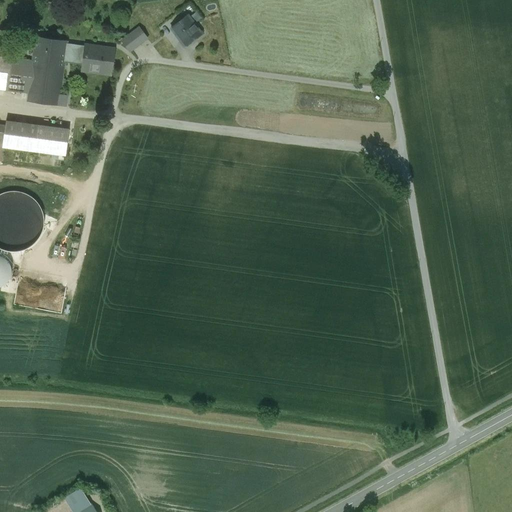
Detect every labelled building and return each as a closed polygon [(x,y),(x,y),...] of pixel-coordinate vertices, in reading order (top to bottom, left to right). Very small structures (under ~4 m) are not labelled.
[(187,16),(171,28),(184,46),(200,34),(187,16)] [(139,28),(122,41),(130,51),(147,39),(139,28)] [(65,42),(37,38),(34,61),(29,94),(29,101),(66,106),(67,96),(59,95),(64,56),(83,59),(85,46),(65,43),(65,42)] [(102,49),(96,48),(96,46),(85,45),(83,59),(82,71),(83,71),(83,69),(110,73),(110,75),(111,75),(115,49),(102,47),(102,49)] [(34,61),(0,56),(0,90),(29,94),(34,61)] [(36,126),(7,122),(7,127),(4,146),(33,150),(36,126)] [(68,130),(36,126),(33,150),(52,153),(64,155),(68,130)] [(0,255),(14,260),(16,253),(40,242),(46,220),(35,195),(12,189),(0,194),(0,255)] [(0,285),(17,281),(12,262),(9,263),(7,254),(0,255),(0,285)]
